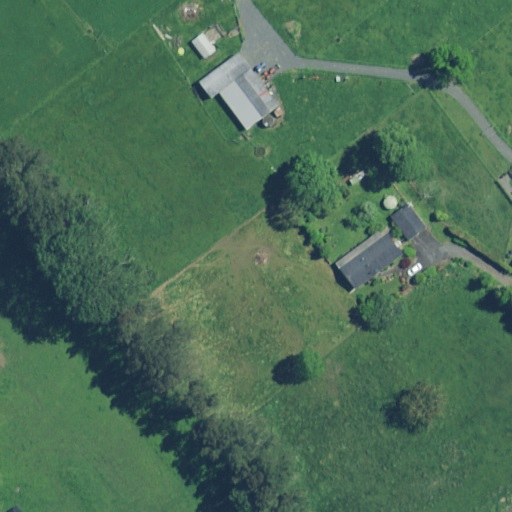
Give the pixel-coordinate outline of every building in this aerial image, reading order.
[(216,50),(203,34),(192,42),(205,59),(216,50)] [(278,106),(239,53),(200,82),(212,99),(220,93),(247,129),(278,106)] [(277,122),(271,113),(261,121),(267,130),(277,122)] [(424,228),(408,206),(392,218),(407,240),(424,228)] [(402,256),(387,235),(382,239),(378,233),(336,263),(356,290),(402,256)]
